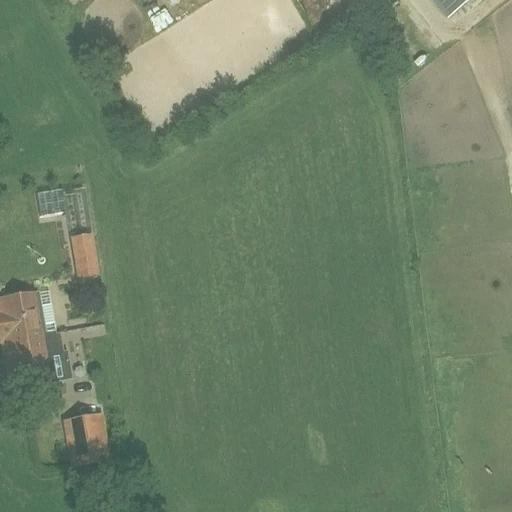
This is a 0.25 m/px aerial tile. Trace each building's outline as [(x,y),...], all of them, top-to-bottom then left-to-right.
[(432,0),(448,19),(472,0),(432,0)] [(66,191),(38,193),(40,215),(68,213),(66,191)] [(96,276),(91,250),(89,237),(73,240),(75,253),(79,278),(96,276)] [(0,345),(3,345),(11,390),(53,383),(38,295),(0,301),(0,345)] [(65,423),(73,469),(106,463),(98,417),(65,423)]
